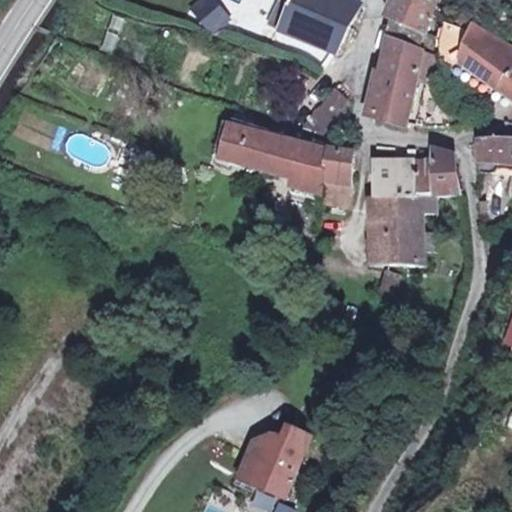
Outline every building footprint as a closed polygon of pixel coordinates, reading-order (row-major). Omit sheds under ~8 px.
[(211,0),(207,0),(194,11),(213,34),(229,21),(211,0)] [(303,0),(285,38),(339,57),(365,11),(330,1),(328,0),(303,0)] [(435,29),(442,0),(399,0),(393,17),(402,20),(435,29)] [(435,29),(402,20),(397,42),(429,50),(435,29)] [(511,103),(511,53),(508,50),(475,38),(473,45),(463,76),(511,103)] [(450,71),(452,78),(463,76),(473,45),(454,39),(450,71)] [(377,118),(408,128),(427,58),(429,50),(397,42),(377,118)] [(351,102),(340,89),(310,130),(345,144),(351,102)] [(279,171),(284,144),(274,143),(274,138),(261,133),(264,121),(240,112),(233,128),(225,161),(279,171)] [(511,142),(478,144),(478,164),(484,174),(498,176),(503,166),(511,166),(511,142)] [(279,171),(296,175),(301,147),(284,144),(279,171)] [(399,167),(399,150),(383,146),(376,148),(380,168),(399,167)] [(293,187),(331,194),(333,154),(301,147),(296,175),(293,187)] [(352,196),(356,153),(334,148),(333,154),(331,194),(330,208),(351,210),(352,196)] [(427,234),(428,197),(420,197),(398,197),(380,198),(383,266),(427,266),(427,253),(439,252),(437,234),(427,234)] [(254,486),(288,498),(310,434),(288,426),(283,440),(275,443),(271,436),(253,445),(261,462),(254,486)]
